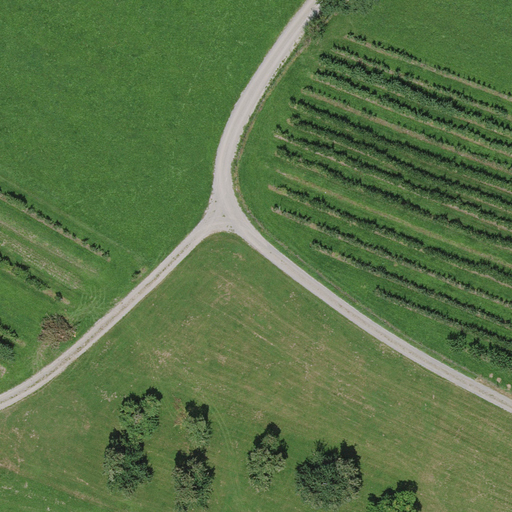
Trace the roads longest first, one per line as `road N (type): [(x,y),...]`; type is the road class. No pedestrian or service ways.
road 1 (track): [(326,0),(234,141),(227,184),(234,213),(271,256),(417,355),(511,404)]
road 2 (track): [(0,403),(60,371),(234,213)]
